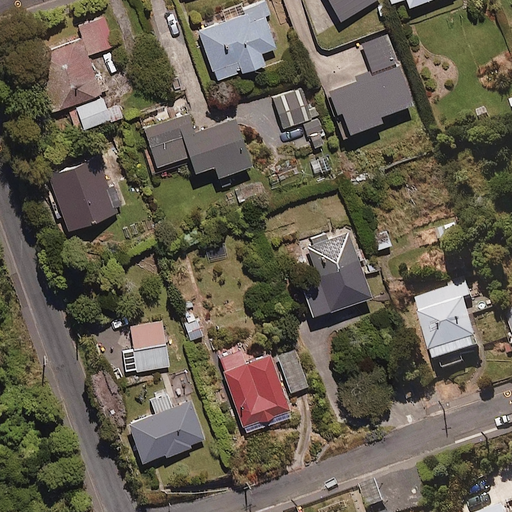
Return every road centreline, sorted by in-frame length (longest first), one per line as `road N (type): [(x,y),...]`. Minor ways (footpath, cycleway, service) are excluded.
road 1 (residential): [(123,511),(0,180)]
road 2 (residential): [(511,406),(213,511)]
